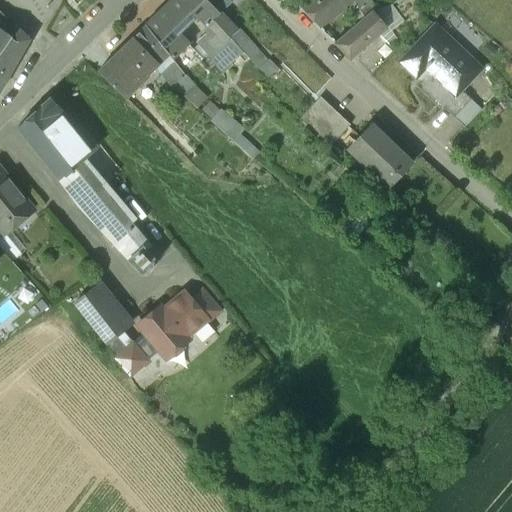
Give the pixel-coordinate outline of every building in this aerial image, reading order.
[(178,0),(173,0),(145,27),(170,58),(172,60),(188,45),(177,34),(195,17),(178,0)] [(208,5),(204,0),(178,0),(195,17),(221,45),(237,32),(219,14),(210,4),(209,4),(208,5)] [(204,0),(208,5),(209,4),(210,4),(219,14),(232,2),(230,0),(204,0)] [(312,0),(301,9),(318,28),(344,8),(354,0),(312,0)] [(354,0),(344,8),(358,24),(372,12),(377,10),(368,0),(354,0)] [(33,27),(15,9),(6,19),(17,30),(23,37),(33,27)] [(358,24),(334,44),(350,60),(387,29),(372,12),(358,24)] [(481,69),(435,26),(399,63),(415,78),(421,83),(416,88),(442,112),(455,97),(461,90),(481,69)] [(170,58),(145,27),(96,70),(126,99),(159,69),(170,58)] [(237,32),(230,38),(245,54),(249,59),(270,78),(279,68),(259,50),(240,29),(237,32)] [(9,41),(0,33),(0,92),(29,42),(23,37),(17,30),(9,41)] [(221,45),(216,48),(207,55),(219,70),(221,74),(232,65),(232,64),(245,54),(230,38),(221,45)] [(188,45),(172,60),(185,77),(202,59),(188,45)] [(185,77),(172,60),(170,58),(159,69),(173,87),(185,77)] [(461,90),(442,112),(462,130),(481,110),(461,90)] [(202,93),(191,102),(197,108),(233,140),(244,128),(223,109),(218,110),(202,93)] [(331,108),(320,98),(300,120),(310,129),(331,108)] [(50,100),(18,129),(45,164),(71,138),(52,121),(62,112),(50,100)] [(331,108),(310,129),(330,148),(349,126),(331,108)] [(95,150),(62,112),(52,121),(71,138),(45,164),(79,210),(142,276),(153,265),(154,267),(156,265),(155,264),(157,262),(143,248),(149,243),(102,186),(106,183),(87,157),(95,150)] [(411,164),(372,127),(349,150),(388,188),(390,186),(386,183),(394,175),(395,176),(399,171),(398,170),(406,162),(410,166),(411,164)] [(4,175),(0,170),(0,229),(4,234),(15,225),(12,220),(28,207),(31,212),(33,210),(15,188),(10,187),(4,180),(4,175)] [(0,229),(0,247),(12,262),(21,255),(4,234),(0,229)] [(95,288),(74,305),(105,345),(107,344),(116,337),(127,328),(95,288)] [(202,290),(189,301),(205,320),(204,321),(207,324),(221,312),(202,290)] [(116,337),(107,344),(117,356),(114,359),(129,377),(148,362),(145,359),(157,349),(165,358),(188,341),(185,337),(204,321),(205,320),(189,301),(184,294),(163,311),(160,308),(138,326),(146,336),(135,346),(132,343),(125,349),(116,337)]
